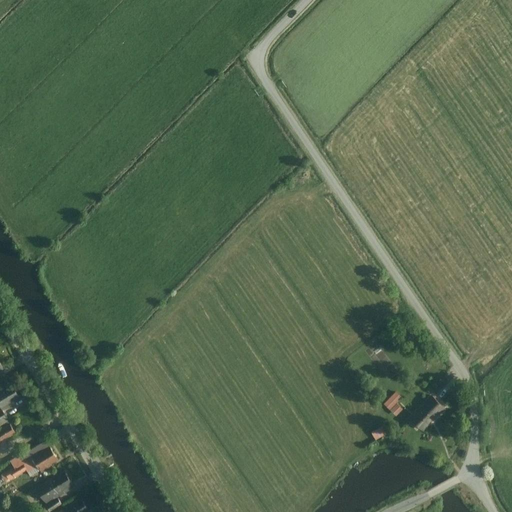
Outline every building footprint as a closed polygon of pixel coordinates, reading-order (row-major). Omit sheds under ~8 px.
[(450,384),(455,380),(450,373),(445,377),(450,384)] [(0,426),(1,428),(11,421),(4,411),(21,399),(15,389),(0,399),(0,426)] [(403,398),(396,393),(385,406),(397,416),(403,408),(398,404),(403,398)] [(433,397),(411,420),(423,431),(429,424),(432,426),(435,422),(434,421),(445,409),(433,397)] [(384,425),(372,433),(377,441),(389,433),(384,425)] [(0,444),(17,434),(12,427),(0,434),(0,456),(2,456),(0,452),(0,444)] [(23,453),(9,462),(14,470),(10,473),(14,480),(27,472),(30,477),(39,472),(60,459),(52,446),(28,460),(23,453)] [(64,470),(35,489),(45,503),(73,484),(64,470)] [(82,499),(62,511),(89,511),(90,511),(82,499)]
